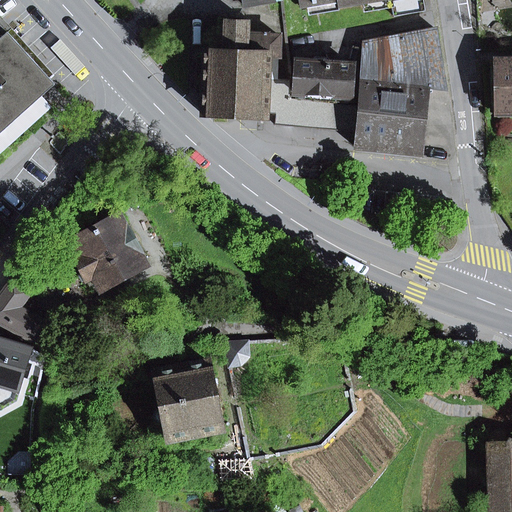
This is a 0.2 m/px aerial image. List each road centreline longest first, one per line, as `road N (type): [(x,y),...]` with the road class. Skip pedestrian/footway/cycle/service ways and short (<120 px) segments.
road 1 (primary): [(140,87),(188,138),(287,216),(345,251),(497,309)]
road 2 (residential): [(497,309),(449,0)]
road 3 (residential): [(140,87),(0,274)]
